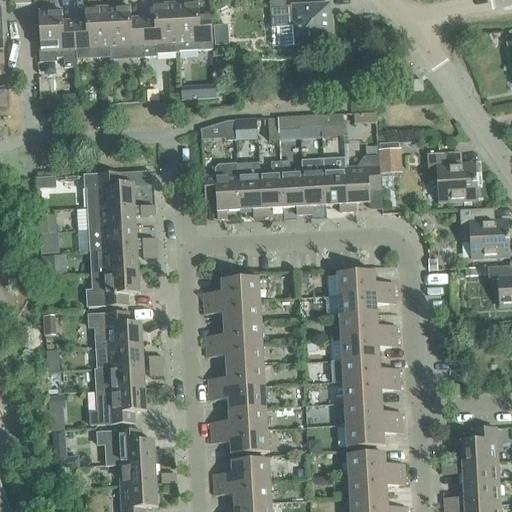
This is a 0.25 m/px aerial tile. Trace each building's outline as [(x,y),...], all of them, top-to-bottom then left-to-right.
[(285,0),(269,0),(271,30),(280,29),(281,47),(283,51),(287,54),(295,53),(294,45),(315,44),(315,46),(334,45),(333,27),(331,27),(329,6),(286,8),(285,0)] [(198,5),(176,6),(178,46),(191,45),(192,53),(213,52),(211,27),(200,27),(198,5)] [(154,17),(142,18),(144,56),(145,60),(166,58),(165,47),(178,46),(176,6),(153,7),(154,17)] [(130,9),(108,10),(110,50),(123,49),(123,57),(144,56),(142,18),(131,18),(130,9)] [(86,20),(74,20),(76,59),(89,59),(88,51),(110,50),(108,10),(85,11),(86,20)] [(76,59),(74,20),(62,21),(62,12),(39,14),(41,53),(39,53),(40,65),(57,64),(56,61),(64,60),(64,70),(77,69),(76,59)] [(226,26),(212,27),(213,47),(227,46),(226,26)] [(413,83),(413,93),(423,92),(422,82),(413,83)] [(195,90),(181,91),(182,102),(196,101),(195,90)] [(158,92),(148,93),(148,104),(159,103),(158,92)] [(75,97),(63,98),(63,107),(75,106),(75,97)] [(322,125),(321,125),(321,126),(321,127),(322,140),(344,139),(343,124),(336,124),(336,117),(321,117),(322,125)] [(321,118),(299,119),(299,128),(321,127),(321,126),(321,125),(321,118)] [(287,120),(278,120),(279,142),(289,142),(300,141),(299,128),(299,119),(287,120)] [(279,142),(278,120),(268,121),(269,143),(279,142)] [(257,142),(256,121),(235,123),(235,133),(236,142),(236,144),(257,142)] [(227,123),(224,124),(225,140),(225,143),(236,142),(235,133),(235,123),(227,123)] [(401,175),(400,151),(379,152),(381,176),(401,175)] [(438,185),(440,206),(476,203),(473,166),(455,167),(454,155),(427,156),(428,185),(438,185)] [(365,168),(345,169),(348,214),(356,214),(355,206),(370,205),(369,193),(380,192),(379,168),(378,158),(365,159),(365,168)] [(345,160),(323,161),(326,207),(339,207),(340,215),(348,214),(345,169),(345,160)] [(301,162),(302,173),(305,217),(313,216),(312,208),(326,207),(323,161),(301,162)] [(289,162),(280,163),(283,210),(296,209),(297,217),(305,217),(302,173),(290,173),(289,162)] [(271,175),(259,175),(262,219),(270,219),(269,211),(283,210),(280,163),(271,163),(271,175)] [(258,165),(237,166),(240,212),(253,212),(254,220),(262,219),(259,175),(258,165)] [(240,212),(237,166),(218,166),(215,170),(215,178),(204,178),(205,202),(217,202),(218,222),(226,221),(226,213),(240,212)] [(85,178),(87,211),(135,208),(133,186),(121,187),(121,176),(85,178)] [(55,180),(37,181),(37,191),(55,190),(55,180)] [(87,211),(88,233),(136,230),(135,208),(87,211)] [(155,218),(155,208),(141,209),(141,219),(155,218)] [(471,241),(472,262),(508,260),(506,222),(488,223),(487,211),(460,213),(461,242),(471,241)] [(56,217),(38,218),(39,235),(40,235),(57,234),(56,217)] [(88,233),(90,255),(137,252),(136,230),(88,233)] [(57,234),(40,235),(41,255),(59,254),(57,234)] [(143,242),(143,252),(157,251),(157,241),(143,242)] [(157,251),(143,252),(144,261),(158,260),(157,251)] [(90,255),(91,277),(138,274),(137,252),(90,255)] [(67,277),(66,257),(41,259),(42,279),(67,277)] [(436,262),(429,263),(430,273),(437,273),(436,262)] [(498,281),(500,309),(511,308),(511,278),(511,268),(488,269),(488,282),(498,281)] [(476,270),(465,270),(465,279),(476,278),(476,270)] [(138,274),(91,277),(92,292),(86,292),(87,310),(128,308),(128,296),(139,296),(138,274)] [(337,276),(338,299),(394,296),(394,285),(375,286),(374,274),(337,276)] [(203,296),(204,306),(260,303),(259,281),(221,283),(222,295),(203,296)] [(338,299),(340,320),(377,318),(376,307),(395,306),(394,296),(338,299)] [(223,316),(224,327),(261,325),(260,303),(204,306),(204,317),(223,316)] [(95,330),(96,350),(142,348),(141,326),(129,326),(129,315),(88,318),(89,330),(95,330)] [(340,320),(341,342),(397,339),(396,328),(377,329),(377,318),(340,320)] [(53,319),(45,319),(46,338),(54,337),(53,319)] [(206,339),(206,349),(262,346),(261,325),(224,327),(224,338),(206,339)] [(479,328),(469,328),(470,341),(480,341),(479,328)] [(341,342),(342,363),(379,361),(378,350),(397,349),(397,339),(341,342)] [(226,359),(226,370),(263,368),(262,346),(206,349),(207,360),(226,359)] [(95,371),(95,372),(144,370),(142,348),(96,350),(97,371),(95,371)] [(60,351),(47,352),(47,360),(60,359),(60,351)] [(149,360),(150,369),(164,369),(163,359),(149,360)] [(342,363),(343,385),(399,382),(399,371),(380,373),(379,361),(342,363)] [(208,382),(209,392),(265,389),(263,368),(226,370),(227,381),(208,382)] [(164,369),(150,369),(150,379),(164,378),(164,369)] [(95,372),(96,394),(145,392),(144,370),(95,372)] [(343,385),(344,406),(382,404),(381,393),(400,392),(399,382),(343,385)] [(228,402),(229,413),(266,411),(265,389),(209,392),(209,403),(228,402)] [(145,392),(96,394),(97,413),(89,414),(90,428),(135,425),(134,414),(146,413),(145,392)] [(51,434),(65,433),(67,433),(65,396),(59,396),(49,397),(51,434)] [(344,406),(346,428),(402,425),(401,415),(382,416),(382,404),(344,406)] [(211,425),(211,436),(267,432),(266,411),(229,413),(229,424),(211,425)] [(402,425),(346,428),(347,450),(384,448),(383,436),(402,435),(402,425)] [(461,444),(462,466),(498,464),(496,431),(472,432),(473,443),(461,444)] [(267,432),(211,436),(212,446),(231,445),(231,457),(268,455),(267,432)] [(80,470),(79,458),(67,459),(65,433),(51,434),(54,463),(61,472),(80,470)] [(106,468),(119,467),(155,465),(154,443),(142,444),(141,433),(96,435),(97,448),(105,447),(106,468)] [(316,441),(309,441),(309,453),(321,453),(321,446),(316,441)] [(347,458),(349,480),(405,477),(404,467),(385,468),(385,456),(347,458)] [(214,477),(214,488),(270,484),(269,462),(232,464),(232,476),(214,477)] [(462,466),(463,488),(499,486),(498,464),(462,466)] [(119,467),(120,489),(156,487),(155,465),(119,467)] [(442,467),(442,478),(457,477),(456,467),(442,467)] [(306,471),(297,472),(298,480),(306,479),(306,471)] [(0,511),(15,511),(2,476),(0,476),(0,511)] [(176,486),(176,476),(162,477),(162,486),(176,486)] [(349,480),(350,502),(387,500),(386,488),(405,487),(405,477),(349,480)] [(234,497),(234,508),(271,506),(270,484),(214,488),(215,498),(234,497)] [(463,488),(464,509),(500,507),(499,486),(463,488)] [(156,487),(120,489),(121,511),(145,511),(145,510),(157,510),(156,487)] [(350,502),(350,511),(406,511),(406,510),(388,511),(387,500),(350,502)] [(444,501),(444,510),(458,510),(458,500),(444,501)]
